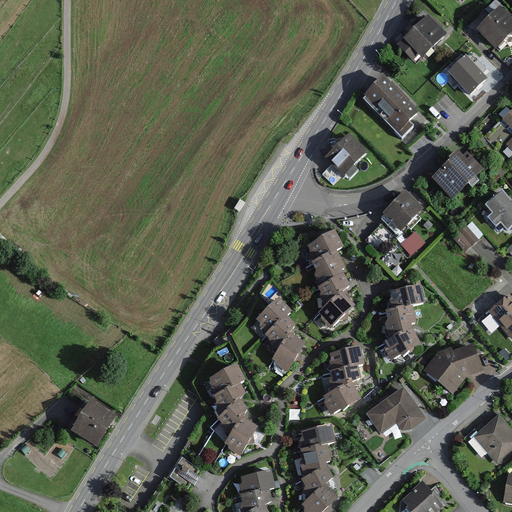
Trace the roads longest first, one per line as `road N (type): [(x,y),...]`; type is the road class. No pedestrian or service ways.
road 1 (tertiary): [(279,192),(77,511)]
road 2 (residential): [(279,192),(328,204),(376,196),(414,171),(511,76)]
road 3 (tertiary): [(396,0),(279,192)]
road 4 (track): [(0,203),(63,114),(68,0)]
